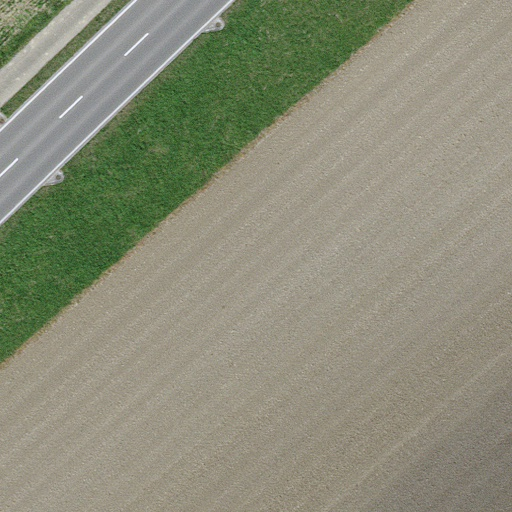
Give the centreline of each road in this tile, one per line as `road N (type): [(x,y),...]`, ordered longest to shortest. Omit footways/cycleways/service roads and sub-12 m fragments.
road 1 (secondary): [(0,200),(208,0)]
road 2 (track): [(0,98),(101,0)]
